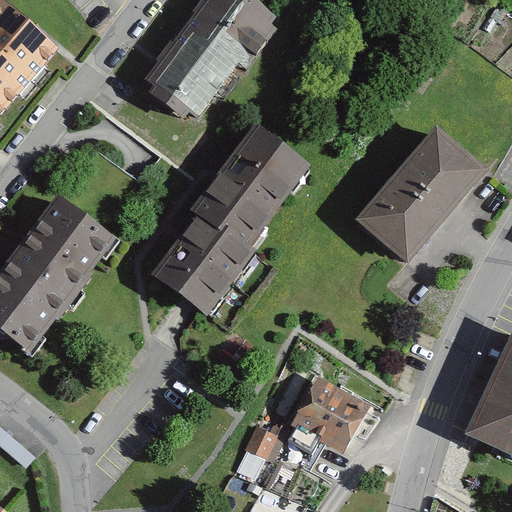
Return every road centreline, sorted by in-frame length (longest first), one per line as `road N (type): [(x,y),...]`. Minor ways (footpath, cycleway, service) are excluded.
road 1 (residential): [(511,245),(450,363),(404,511)]
road 2 (residential): [(0,185),(147,0)]
road 3 (residential): [(77,511),(58,438),(0,390)]
